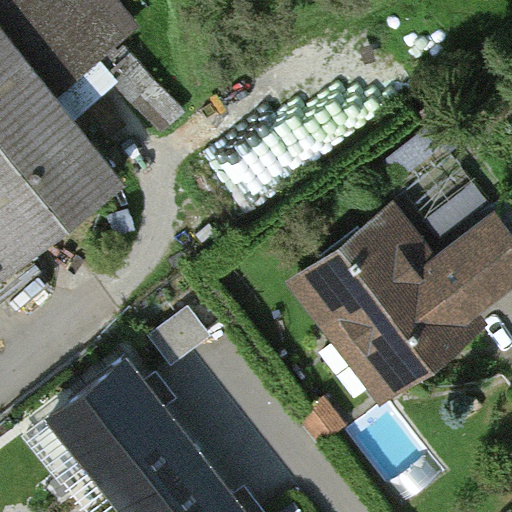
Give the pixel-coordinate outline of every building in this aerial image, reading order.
[(150,21),(133,0),(0,0),(0,273),(119,181),(53,96),(150,21)] [(511,277),(511,229),(495,208),(432,257),(393,207),(343,246),(348,252),(303,287),(337,331),(350,321),(394,378),(470,319),(466,313),(511,277)] [(196,335),(179,313),(150,334),(167,357),(196,335)] [(252,511),(127,352),(51,411),(130,511),(252,511)] [(348,428),(325,399),(298,420),(321,449),(348,428)]
